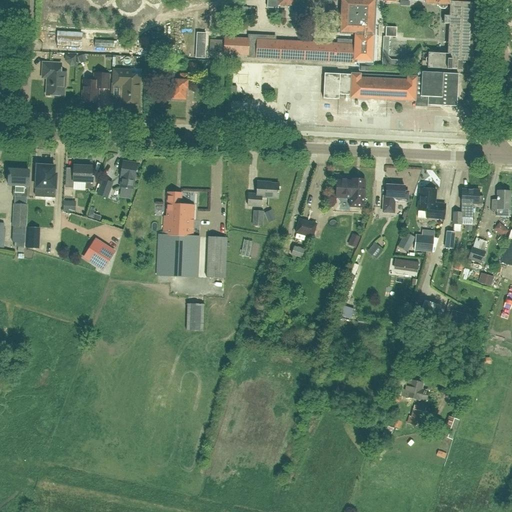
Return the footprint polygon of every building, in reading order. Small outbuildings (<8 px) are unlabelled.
[(268,0),(268,8),(278,8),(278,5),(293,6),(292,11),(303,12),(303,0),(321,0),(321,3),(331,4),(331,1),(336,1),(336,0),(343,0),(343,15),(338,15),(336,17),(335,28),(338,31),(373,32),(374,0),(268,0)] [(450,4),(458,3),(458,0),(466,1),(466,0),(425,0),(425,2),(425,3),(439,4),(438,7),(440,9),(445,9),(447,7),(447,4),(448,4),(450,4)] [(474,3),(458,3),(450,4),(449,16),(444,16),(443,24),(449,25),(447,54),(428,53),(427,68),(446,69),(446,70),(451,70),(457,70),(470,70),(471,70),(472,70),(472,69),(473,69),(473,68),(472,67),(471,66),(462,64),(462,61),(471,62),(474,3)] [(386,27),(385,37),(389,37),(396,38),(396,28),(386,27)] [(56,31),(56,46),(81,46),(81,31),(56,31)] [(197,33),(196,58),(204,58),(206,34),(197,33)] [(276,41),(276,39),(256,38),(254,36),(248,35),(248,40),(224,38),(224,41),(211,40),(207,52),(224,53),(224,54),(247,55),(247,58),(274,59),(275,41),(276,41)] [(385,37),(383,37),(382,65),(411,67),(411,61),(391,60),(388,57),(389,37),(385,37)] [(337,44),(337,42),(276,39),(276,41),(275,41),(274,59),(336,62),(337,44)] [(337,44),(336,62),(356,63),(374,64),(374,63),(380,63),(380,54),(374,53),(374,50),(356,49),(356,59),(354,59),(355,41),(351,41),(349,41),(347,42),(344,41),(342,40),(337,40),(337,42),(337,44)] [(61,66),(61,64),(43,63),(42,77),(47,78),(46,95),(63,96),(64,87),(66,88),(67,72),(59,72),(59,66),(61,66)] [(138,104),(140,76),(131,76),(131,71),(114,70),(113,86),(123,86),(122,103),(127,104),(129,106),(132,106),(134,104),(138,104)] [(456,107),(458,75),(458,74),(421,73),(421,78),(416,78),(416,77),(407,77),(407,81),(360,79),(360,75),(351,74),(351,76),(324,74),(323,99),(337,100),(337,94),(350,95),(350,98),(427,102),(427,106),(456,107)] [(109,89),(109,74),(94,74),(94,81),(83,81),(82,101),(98,102),(98,88),(109,89)] [(188,81),(188,75),(181,75),(181,81),(173,81),(173,82),(171,83),(171,87),(173,88),(172,99),(186,100),(186,89),(188,89),(188,81)] [(134,179),(136,165),(123,163),(120,177),(122,177),(120,187),(132,189),(133,179),(134,179)] [(52,167),(52,165),(46,164),(46,166),(37,166),(35,197),(45,197),(46,188),(55,189),(56,175),(54,175),(54,167),(52,167)] [(92,184),(92,177),(91,177),(91,167),(73,166),(73,170),(66,169),(65,187),(73,188),(73,182),(85,183),(85,189),(92,189),(92,184)] [(28,187),(28,171),(8,170),(8,186),(13,186),(12,197),(14,197),(26,197),(27,197),(27,187),(28,187)] [(346,180),(344,178),(341,178),(338,180),(337,180),(336,198),(350,199),(349,207),(363,208),(364,198),(365,198),(365,192),(364,192),(365,180),(351,180),(346,180)] [(107,199),(113,183),(102,179),(96,195),(107,199)] [(278,199),(278,184),(266,183),(266,182),(257,182),(256,195),(248,194),(247,206),(261,207),(261,198),(278,199)] [(407,200),(408,193),(407,192),(404,192),(404,187),(386,186),(386,196),(383,196),(382,212),(394,213),(394,201),(406,201),(407,200)] [(435,190),(420,189),(418,211),(417,218),(426,219),(426,218),(443,219),(445,205),(437,204),(437,205),(434,205),(435,190)] [(453,213),(452,224),(472,225),(473,204),(482,205),(482,196),(478,196),(479,190),(462,189),(461,204),(460,214),(453,213)] [(509,217),(510,192),(497,192),(497,200),(491,200),(491,212),(496,212),(496,216),(509,217)] [(192,237),(194,205),(181,205),(181,194),(167,193),(166,217),(163,217),(162,236),(158,236),(156,276),(197,278),(199,237),(192,237)] [(27,205),(26,205),(26,197),(14,197),(13,204),(12,227),(25,228),(25,227),(26,227),(27,205)] [(63,202),(63,210),(73,210),(73,202),(63,202)] [(262,227),(263,212),(253,211),(252,226),(262,227)] [(267,223),(275,220),(272,213),(265,216),(267,223)] [(312,238),(316,224),(298,219),(294,233),(312,238)] [(452,250),(454,233),(446,232),(444,249),(452,250)] [(354,248),(359,237),(352,234),(347,245),(354,248)] [(432,253),(433,237),(415,235),(413,251),(432,253)] [(407,251),(412,241),(402,236),(397,245),(407,251)] [(225,279),(226,238),(207,237),(206,278),(225,279)] [(27,240),(26,248),(36,249),(37,241),(27,240)] [(511,241),(507,240),(500,263),(511,266),(511,241)] [(94,241),(83,258),(102,270),(113,254),(94,241)] [(373,245),(367,253),(375,259),(381,251),(373,245)] [(301,258),(303,250),(294,247),(291,255),(301,258)] [(471,247),(467,259),(481,264),(485,252),(484,251),(472,248),(471,247)] [(410,262),(409,270),(417,271),(418,263),(410,262)] [(479,277),(478,283),(490,287),(491,281),(479,277)] [(438,305),(424,300),(420,311),(424,314),(437,318),(440,309),(438,305)] [(201,330),(202,304),(186,304),(185,330),(201,330)] [(472,318),(461,314),(458,324),(469,327),(472,318)] [(409,381),(404,380),(400,396),(406,397),(418,400),(419,399),(425,401),(427,392),(418,389),(420,383),(410,381),(409,381)] [(423,428),(426,413),(425,413),(426,410),(413,407),(412,409),(410,417),(408,416),(406,424),(423,428)] [(448,417),(441,436),(451,440),(452,438),(458,422),(458,421),(448,417)] [(399,430),(401,422),(391,418),(388,426),(399,430)]
